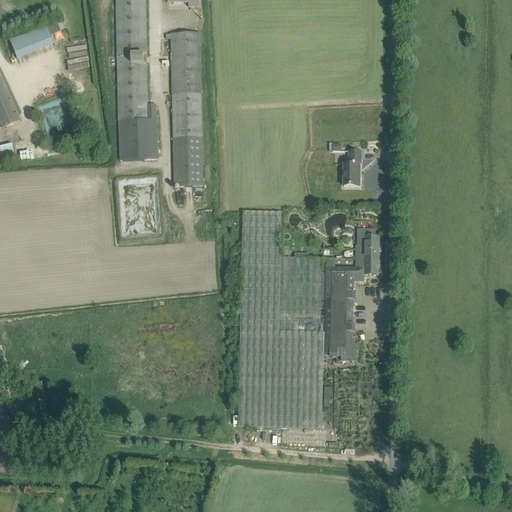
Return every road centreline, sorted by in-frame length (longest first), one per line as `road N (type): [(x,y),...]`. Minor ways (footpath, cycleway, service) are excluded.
road 1 (unclassified): [(395,465),(397,0)]
road 2 (unclassified): [(395,465),(122,444)]
